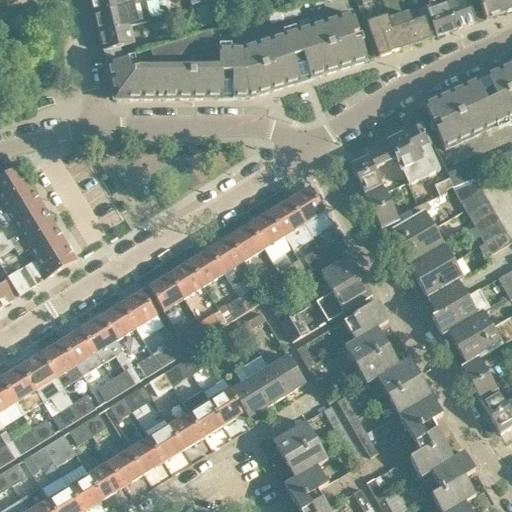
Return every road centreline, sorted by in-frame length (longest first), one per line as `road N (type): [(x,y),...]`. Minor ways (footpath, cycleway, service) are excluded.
road 1 (residential): [(511,484),(480,450),(303,153)]
road 2 (unclassified): [(0,347),(303,153)]
road 3 (residential): [(303,153),(394,88),(511,39)]
road 4 (unclassified): [(303,153),(249,129),(96,129)]
road 5 (residential): [(68,0),(96,129)]
road 6 (residential): [(155,511),(227,469),(251,511)]
